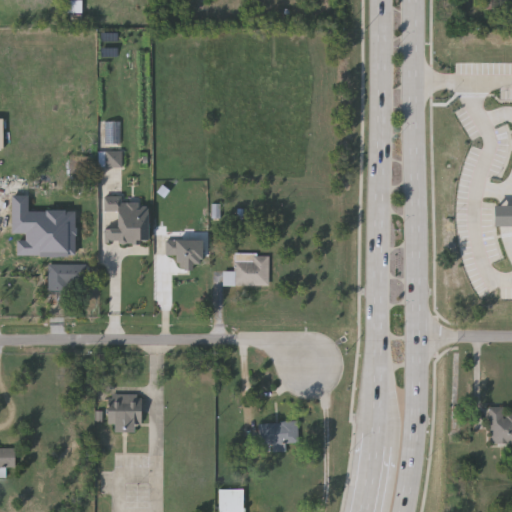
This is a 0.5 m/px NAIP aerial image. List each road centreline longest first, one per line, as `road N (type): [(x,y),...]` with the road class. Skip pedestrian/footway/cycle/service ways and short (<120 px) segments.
road 1 (primary): [(405,511),(417,422),(418,0)]
road 2 (primary): [(380,0),(378,436)]
road 3 (residential): [(312,369),(260,342),(0,343)]
